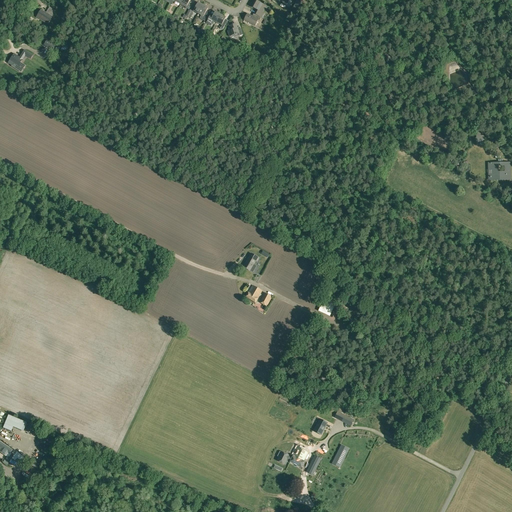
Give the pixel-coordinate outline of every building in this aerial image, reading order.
[(186,8),(189,10),(192,4),(189,3),(190,0),(183,0),(181,4),(186,7),(186,8)] [(255,15),(261,18),(262,18),(264,14),(262,13),(265,6),(254,1),(251,7),(258,11),(257,13),(256,12),(255,15)] [(194,12),(198,14),(203,6),(198,3),(194,10),(191,8),(190,11),(189,10),(186,15),(186,16),(188,17),(191,12),(193,13),(194,12)] [(199,19),(205,22),(208,16),(205,14),(208,8),(203,6),(198,14),(201,16),(199,19)] [(44,22),(48,24),(54,14),(53,13),(55,10),(49,7),(46,13),(41,10),(37,16),(45,21),(44,22)] [(213,21),(216,23),(221,15),(215,12),(212,18),(210,16),(206,22),(211,25),(213,21)] [(244,21),(255,26),(258,20),(259,21),(261,18),(255,15),(253,17),(247,14),(244,21)] [(220,29),(222,30),(225,25),(223,23),(226,18),(221,15),(216,23),(221,25),(220,29)] [(228,31),(230,36),(239,33),(240,36),(243,35),(241,29),(238,30),(236,24),(229,26),(231,30),(228,31)] [(43,45),(52,51),(55,45),(47,40),(43,45)] [(14,63),(18,66),(25,55),(31,59),(33,55),(24,50),(19,57),(14,53),(8,63),(12,66),(14,63)] [(75,84),(79,87),(84,81),(80,78),(75,84)] [(69,107),(75,110),(77,104),(71,102),(69,107)] [(476,132),(476,146),(484,146),(484,132),(476,132)] [(488,172),(491,172),(491,176),(490,176),(490,179),(497,179),(506,179),(506,180),(510,180),(510,167),(510,162),(488,162),(488,165),(488,172)] [(243,267),(250,271),(253,272),(256,266),(254,264),(256,261),(257,261),(259,258),(251,253),(243,267)] [(245,297),(255,303),(258,298),(262,291),(253,285),(249,292),(248,292),(245,297)] [(259,302),(267,306),(272,297),(264,292),(259,302)] [(318,311),(330,317),(336,304),(324,298),(318,311)] [(342,421),(345,415),(338,412),(335,417),(342,421)] [(21,430),(24,422),(8,415),(3,428),(11,432),(13,427),(21,430)] [(351,418),(345,415),(342,421),(351,425),(354,420),(351,418)] [(327,423),(320,419),(314,431),(321,435),(327,423)] [(0,454),(0,455),(5,459),(11,450),(0,442),(0,452),(1,453),(0,454)] [(345,446),(338,443),(329,459),(336,463),(345,446)] [(290,462),(301,468),(304,462),(303,461),(308,452),(297,447),(293,455),(292,458),(288,456),(289,455),(282,452),(281,452),(280,451),(277,456),(279,457),(277,461),(284,464),(287,459),(290,461),(290,462)] [(12,458),(14,460),(19,454),(16,452),(15,454),(12,452),(9,456),(12,458)] [(18,455),(13,461),(17,464),(22,458),(18,455)] [(318,465),(312,463),(309,469),(314,472),(318,465)]
